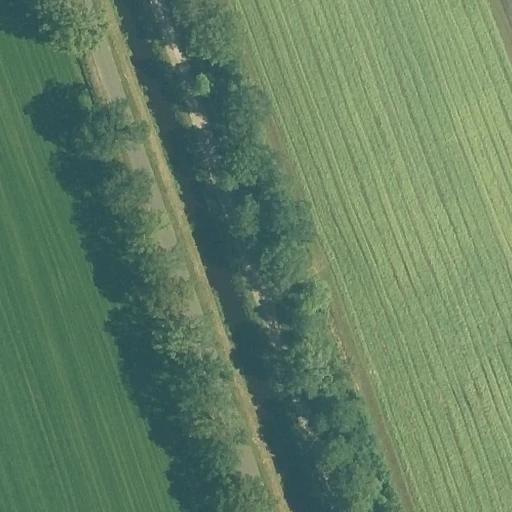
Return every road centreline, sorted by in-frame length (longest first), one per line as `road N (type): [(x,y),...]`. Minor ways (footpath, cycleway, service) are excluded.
road 1 (unclassified): [(261,511),(78,0)]
road 2 (track): [(335,511),(157,0)]
